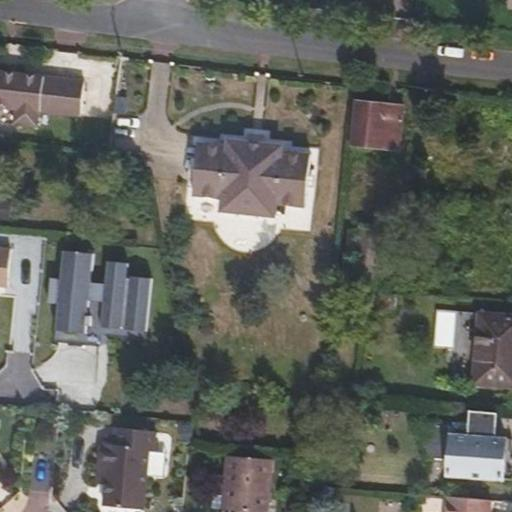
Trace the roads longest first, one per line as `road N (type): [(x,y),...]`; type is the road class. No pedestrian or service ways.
road 1 (residential): [(154,25),(511,67)]
road 2 (residential): [(0,6),(154,25)]
